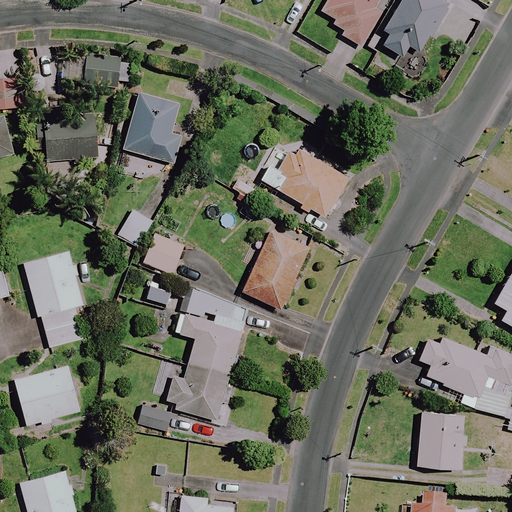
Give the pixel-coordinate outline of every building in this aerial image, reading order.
[(361,48),(376,23),(382,13),(375,9),(380,0),(328,0),(320,13),(334,21),(332,26),(344,33),(341,37),(361,48)] [(451,0),(400,0),(382,32),(387,35),(380,46),(402,58),(408,48),(420,55),(451,0)] [(117,57),(85,56),(85,89),(117,89),(117,57)] [(60,74),(44,74),(43,103),(59,103),(60,74)] [(21,82),(0,82),(0,110),(21,110),(21,82)] [(178,106),(136,95),(122,153),(171,165),(179,136),(171,134),(178,106)] [(94,116),(36,119),(38,156),(95,154),(94,116)] [(0,118),(0,160),(11,158),(2,118),(0,118)] [(286,138),(259,181),(323,221),(350,178),(286,138)] [(152,223),(132,211),(116,237),(136,249),(152,223)] [(309,250),(269,232),(242,294),(281,311),(309,250)] [(152,235),(140,263),(135,276),(151,282),(156,270),(171,276),(183,248),(152,235)] [(73,265),(64,255),(24,265),(38,321),(41,320),(48,349),(83,340),(75,308),(83,306),(73,265)] [(511,329),(511,272),(493,305),(505,312),(499,322),(511,329)] [(165,395),(163,403),(174,406),(173,410),(216,424),(230,378),(241,382),(247,362),(236,358),(251,308),(187,289),(181,287),(178,298),(184,299),(173,333),(194,340),(183,378),(162,371),(156,392),(165,395)] [(500,420),(504,422),(501,429),(511,433),(511,411),(504,409),(511,388),(511,387),(511,354),(483,344),(479,355),(440,340),(438,347),(429,344),(423,361),(429,363),(423,379),(461,393),(457,405),(473,410),(500,420)] [(79,413),(67,367),(14,381),(26,427),(79,413)] [(171,414),(142,406),(136,424),(166,433),(171,414)] [(463,417),(421,414),(417,468),(459,471),(463,417)] [(76,511),(67,474),(20,486),(26,511),(76,511)] [(443,497),(443,490),(429,489),(428,496),(420,495),(419,507),(403,506),(402,511),(457,511),(447,511),(448,497),(443,497)] [(209,499),(180,497),(179,511),(233,511),(234,508),(208,506),(209,499)]
